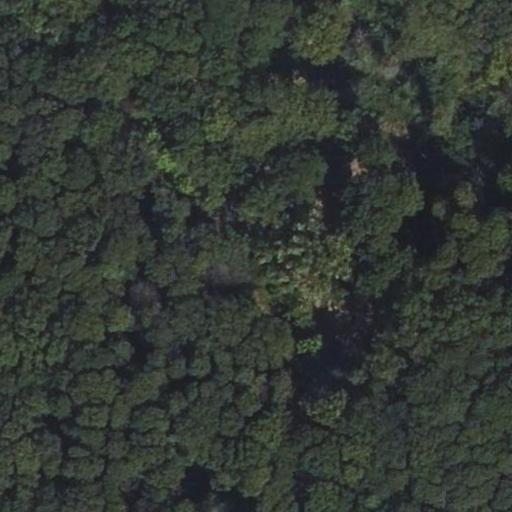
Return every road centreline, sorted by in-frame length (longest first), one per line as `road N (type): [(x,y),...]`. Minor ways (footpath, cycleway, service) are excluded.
road 1 (track): [(511,297),(401,300),(327,285),(234,227),(15,0)]
road 2 (track): [(292,511),(305,428),(298,364),(262,267),(234,227)]
